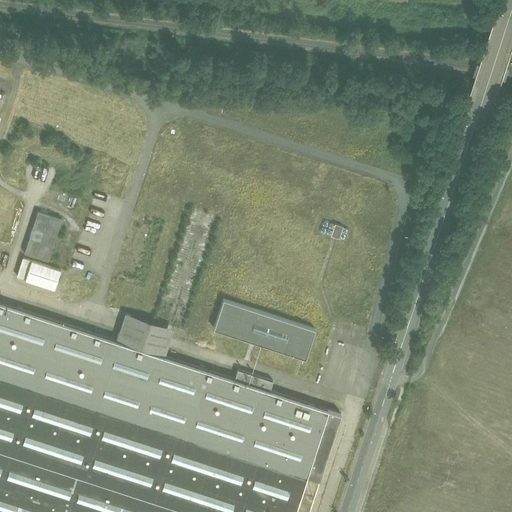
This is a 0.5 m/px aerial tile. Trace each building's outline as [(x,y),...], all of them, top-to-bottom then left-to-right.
[(62,218),(38,210),(25,252),(49,260),(62,218)] [(344,227),(336,225),(332,237),(340,239),(344,227)] [(61,269),(24,257),(18,276),(55,288),(61,269)] [(316,328),(224,298),(214,327),(306,357),(316,328)] [(0,511),(309,511),(342,413),(270,389),(235,378),(165,355),(117,339),(0,301),(0,511)] [(125,313),(117,339),(165,355),(173,329),(152,322),(143,319),(125,313)] [(274,380),(238,368),(235,378),(270,389),(274,380)]
